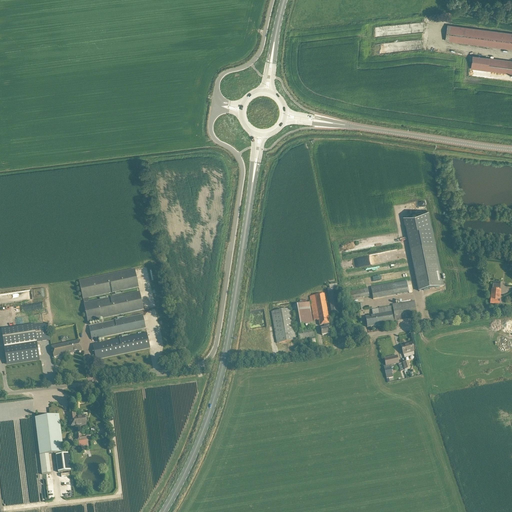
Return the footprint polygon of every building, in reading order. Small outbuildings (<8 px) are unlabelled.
[(511,49),(511,33),(447,25),(445,41),(511,49)] [(511,74),(511,73),(511,60),(472,55),(470,69),(511,74)] [(411,250),(410,250),(419,291),(443,287),(435,245),(428,211),(402,216),(402,218),(405,217),(411,250)] [(89,303),(88,298),(139,288),(135,269),(79,281),(88,322),(144,310),(140,292),(89,303)] [(409,293),(407,281),(371,288),(373,300),(409,293)] [(500,303),(501,290),(497,290),(498,283),(493,283),(490,303),(499,304),(499,303),(500,303)] [(332,316),(342,314),(337,284),(329,286),(330,291),(327,291),(332,316)] [(348,301),(369,297),(368,289),(347,293),(348,301)] [(325,294),(310,296),(312,311),(314,321),(317,320),(319,320),(320,326),(324,325),(325,329),(321,329),(321,331),(322,336),(330,334),(328,324),(330,324),(329,319),(325,294)] [(306,304),(305,300),(299,301),(300,305),(292,306),(297,330),(305,328),(305,325),(313,323),(309,303),(306,304)] [(378,327),(394,324),(393,322),(417,318),(414,301),(392,305),(393,307),(372,310),(373,316),(366,318),(367,328),(378,326),(378,327)] [(294,333),(290,309),(271,312),(277,343),(316,337),(314,329),(294,333)] [(92,340),(146,328),(143,315),(89,327),(92,340)] [(18,328),(2,331),(4,347),(7,365),(40,360),(37,342),(50,340),(47,324),(46,324),(18,328)] [(96,360),(150,348),(147,333),(93,345),(96,360)] [(80,341),(51,347),(54,357),(82,351),(80,341)] [(414,352),(411,343),(411,344),(405,346),(405,345),(401,346),(403,355),(404,358),(415,355),(414,352)] [(386,366),(384,366),(387,379),(393,378),(392,373),(391,368),(394,368),(393,364),(399,363),(397,356),(384,359),(386,366)] [(42,475),(51,474),(49,455),(64,453),(60,423),(63,422),(62,410),(52,411),(52,416),(35,418),(42,475)] [(85,416),(76,417),(75,414),(69,415),(70,428),(79,426),(79,425),(86,424),(85,416)] [(82,437),(81,432),(75,433),(77,447),(87,445),(86,436),(82,437)] [(58,473),(71,471),(69,453),(56,455),(58,473)]
